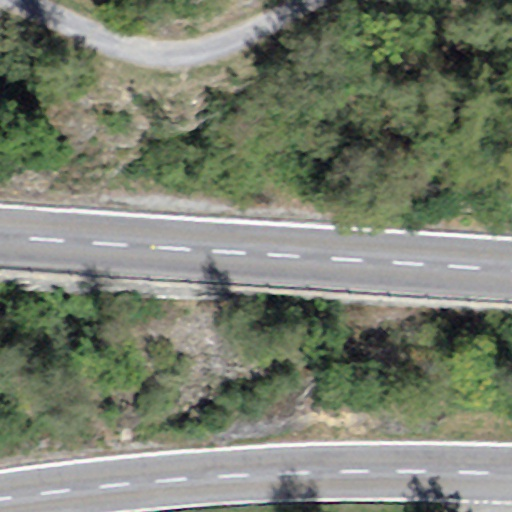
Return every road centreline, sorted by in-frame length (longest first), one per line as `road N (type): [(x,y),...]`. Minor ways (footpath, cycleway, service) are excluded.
road 1 (tertiary): [(0,499),(276,472),(511,473)]
road 2 (tertiary): [(511,269),(0,236)]
road 3 (track): [(309,0),(220,42),(155,52),(16,0)]
